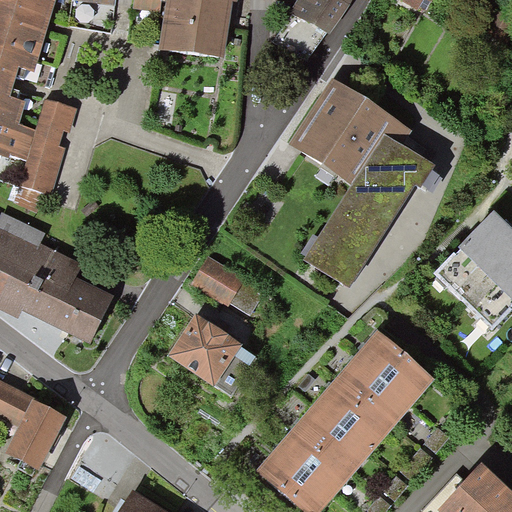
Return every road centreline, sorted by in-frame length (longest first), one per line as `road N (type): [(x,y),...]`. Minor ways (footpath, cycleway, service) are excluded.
road 1 (residential): [(94,403),(262,134)]
road 2 (residential): [(224,511),(94,403)]
road 3 (residential): [(262,134),(361,0)]
road 4 (residential): [(262,134),(254,99),(261,0)]
